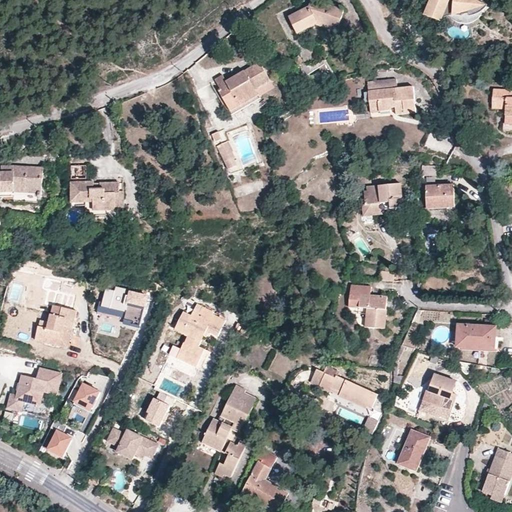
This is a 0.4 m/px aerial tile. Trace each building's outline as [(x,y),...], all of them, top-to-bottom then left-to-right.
[(313,0),(312,0),(310,8),(321,3),(313,0)] [(487,4),(482,0),(428,0),(423,14),(440,21),(444,17),(452,15),(463,14),(463,13),(467,12),(468,14),(474,14),(479,12),(484,8),(487,4)] [(344,12),(321,3),(310,8),(289,19),(297,35),(317,26),(316,20),(338,29),(344,12)] [(336,33),(338,29),(316,20),(317,26),(336,33)] [(273,88),(258,62),(225,80),(222,75),(214,79),(220,90),(216,93),(228,114),(229,117),(260,100),(258,97),(273,88)] [(414,86),(397,88),(396,79),(386,79),(367,81),(369,102),(370,113),(378,113),(391,111),(391,107),(395,107),(396,114),(416,113),(414,86)] [(511,90),(493,89),(493,104),(492,109),(507,110),(505,131),(511,130),(511,90)] [(222,141),(219,134),(212,136),(215,143),(222,141)] [(233,152),(228,143),(218,148),(229,168),(236,165),(229,154),(233,152)] [(71,165),(71,179),(86,179),(86,165),(71,165)] [(441,177),(442,165),(422,165),(422,176),(427,176),(427,182),(435,182),(436,176),(441,177)] [(41,192),(43,169),(17,168),(13,168),(2,168),(2,173),(0,173),(0,188),(2,188),(2,194),(14,194),(15,194),(15,190),(41,192)] [(118,190),(118,182),(100,182),(100,184),(93,184),(93,181),(70,181),(70,202),(92,202),(92,210),(115,210),(115,207),(122,206),(122,190),(118,190)] [(364,190),(365,205),(372,205),(372,213),(383,212),(383,215),(394,215),(393,207),(402,207),(401,199),(403,199),(402,184),(368,186),(368,190),(364,190)] [(455,208),(454,184),(425,185),(426,209),(455,208)] [(364,217),(383,215),(383,212),(372,213),(372,205),(365,205),(363,205),(364,217)] [(382,271),(381,280),(394,281),(395,273),(382,271)] [(387,296),(371,295),(371,286),(368,286),(354,285),(350,285),(350,291),(349,307),(367,309),(366,327),(385,328),(387,296)] [(114,290),(105,288),(102,302),(99,301),(96,311),(124,318),(122,324),(140,328),(148,294),(115,286),(114,290)] [(73,329),(77,312),(71,311),(74,298),(54,293),(50,307),(53,307),(48,330),(39,328),(36,342),(45,344),(46,340),(64,344),(67,328),(73,329)] [(197,303),(193,311),(196,312),(194,317),(191,315),(184,312),(178,322),(186,326),(182,334),(187,337),(181,349),(177,358),(197,368),(205,350),(199,346),(207,331),(217,337),(225,320),(213,314),(214,312),(197,303)] [(227,318),(238,324),(242,315),(231,309),(226,318),(227,318)] [(238,324),(227,318),(226,318),(225,320),(236,326),(238,324)] [(174,330),(182,334),(186,326),(178,322),(174,330)] [(494,350),(495,325),(457,323),(456,348),(494,350)] [(240,333),(243,326),(238,324),(236,326),(234,330),(240,333)] [(251,330),(243,326),(240,333),(240,334),(247,338),(251,330)] [(68,349),(73,329),(67,328),(64,344),(46,340),(45,344),(68,349)] [(394,372),(394,375),(398,375),(399,364),(399,361),(406,346),(403,344),(395,360),(394,371),(394,372)] [(169,353),(177,358),(181,349),(173,345),(169,353)] [(436,364),(438,357),(432,355),(429,362),(436,364)] [(57,395),(62,374),(41,369),(38,380),(23,376),(18,396),(11,394),(8,409),(22,412),(25,402),(33,404),(42,398),(44,391),(57,395)] [(320,389),(326,376),(318,372),(311,385),(320,389)] [(311,385),(308,384),(304,393),(316,399),(321,390),(331,395),(332,393),(339,396),(338,398),(367,412),(368,409),(372,410),(378,398),(336,379),(335,381),(326,376),(320,389),(311,385)] [(453,395),(457,384),(435,377),(430,393),(427,392),(420,413),(439,419),(439,418),(449,421),(457,397),(453,395)] [(99,393),(84,385),(74,405),(89,412),(99,393)] [(241,432),(256,400),(244,394),(246,391),(236,386),(222,415),(223,416),(220,422),(214,419),(203,442),(221,452),(232,429),(241,432)] [(172,399),(160,393),(157,399),(153,397),(145,412),(148,413),(146,418),(159,425),(172,399)] [(364,430),(373,435),(379,424),(371,419),(364,430)] [(58,422),(54,420),(50,428),(55,430),(46,449),(63,457),(72,438),(63,433),(66,426),(58,422)] [(119,431),(115,428),(109,440),(113,443),(119,431)] [(144,438),(129,431),(127,435),(119,431),(113,443),(121,447),(118,451),(129,457),(130,454),(134,456),(135,455),(142,459),(144,455),(152,459),(159,446),(150,442),(150,443),(143,440),(144,438)] [(427,445),(430,438),(412,431),(399,464),(417,471),(427,445)] [(231,477),(246,444),(240,441),(238,445),(231,442),(225,454),(229,456),(225,465),(221,463),(216,473),(224,477),(225,474),(231,477)] [(483,491),(492,494),(503,498),(511,475),(511,453),(499,448),(496,455),(483,491)] [(276,511),(277,511),(288,492),(265,480),(277,457),(262,450),(258,457),(262,460),(261,462),(259,462),(243,493),(242,496),(242,499),(243,501),(246,503),(250,503),(252,502),(254,500),(276,511)] [(134,456),(130,454),(129,457),(118,451),(118,452),(132,460),(134,456)] [(99,486),(102,479),(93,473),(90,481),(99,486)] [(324,508),(333,510),(335,505),(335,504),(326,502),(324,508)]
